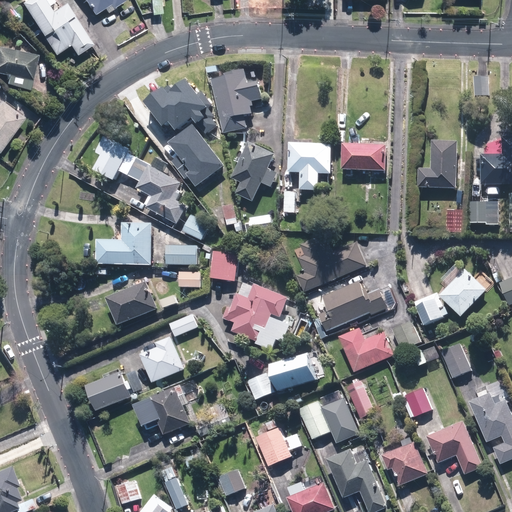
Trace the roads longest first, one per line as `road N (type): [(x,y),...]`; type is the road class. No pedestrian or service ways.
road 1 (residential): [(20,220),(46,157),(76,114),(119,74),(175,47),(224,33),(511,45)]
road 2 (residential): [(94,511),(15,298),(20,220)]
road 3 (unknown): [(391,286),(401,56)]
